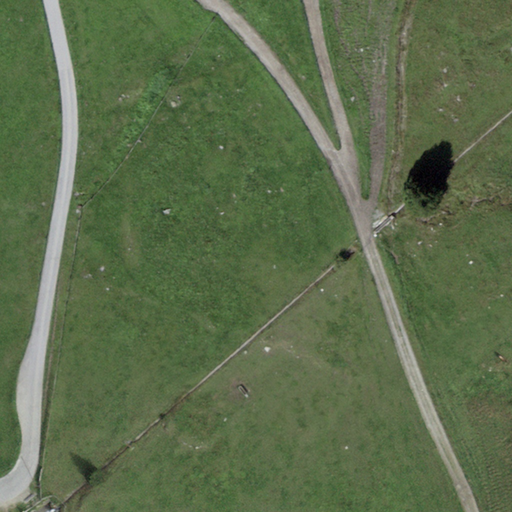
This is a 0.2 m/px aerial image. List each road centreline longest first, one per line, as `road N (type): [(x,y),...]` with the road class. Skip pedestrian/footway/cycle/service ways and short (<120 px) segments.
road 1 (track): [(209,0),(282,73),(339,169),(401,351),(471,511)]
road 2 (unclassified): [(48,0),(65,73),(67,161),(28,457),(15,481),(0,489)]
